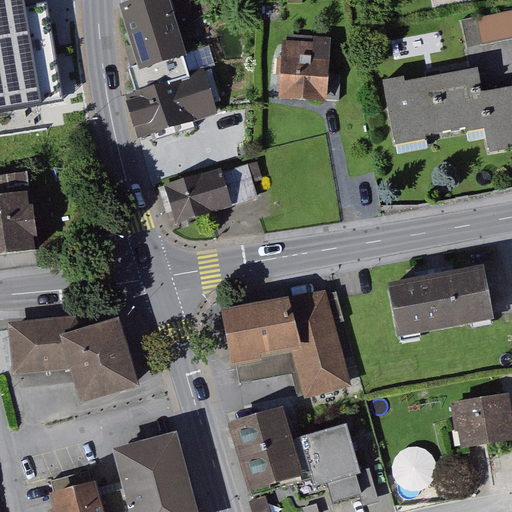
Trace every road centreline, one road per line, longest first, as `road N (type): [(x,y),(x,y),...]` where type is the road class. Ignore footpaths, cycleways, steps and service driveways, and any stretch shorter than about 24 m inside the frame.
road 1 (tertiary): [(511,216),(156,278)]
road 2 (residential): [(156,278),(104,77),(98,0)]
road 3 (residential): [(229,511),(156,278)]
road 4 (tertiary): [(156,278),(0,294)]
